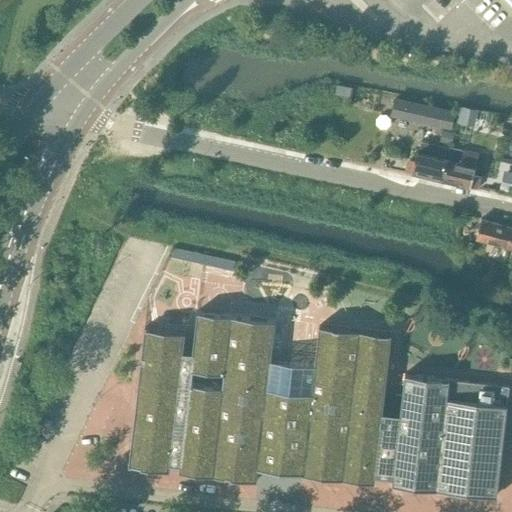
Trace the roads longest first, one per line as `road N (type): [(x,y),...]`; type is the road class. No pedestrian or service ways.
road 1 (residential): [(511,208),(98,129)]
road 2 (tertiary): [(0,317),(79,122)]
road 3 (tertiary): [(79,122),(188,0)]
road 4 (tertiary): [(138,0),(37,112)]
